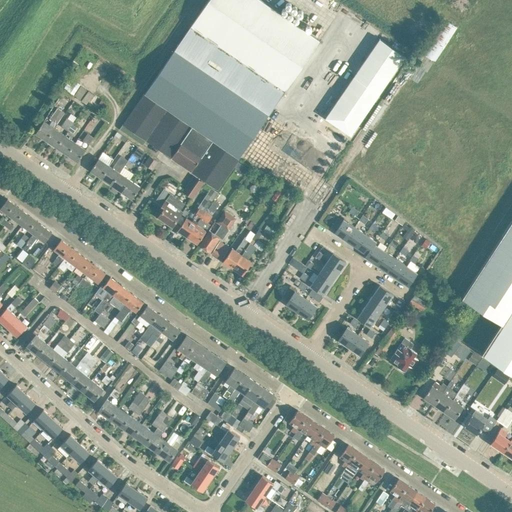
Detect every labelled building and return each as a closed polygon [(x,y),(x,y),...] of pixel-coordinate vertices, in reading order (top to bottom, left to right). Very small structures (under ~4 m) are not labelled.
[(209,0),(123,124),(220,188),(320,41),(260,0),(209,0)] [(358,16),(351,26),(370,38),(377,27),(358,16)] [(457,27),(443,18),(422,51),(435,60),(457,27)] [(351,136),(363,118),(406,56),(379,38),(325,118),(351,136)] [(67,90),(73,95),(80,85),(73,81),(67,90)] [(86,90),(82,87),(76,97),(80,99),(86,90)] [(86,104),(93,94),(88,91),(81,100),(86,104)] [(100,99),(94,95),(88,103),(94,107),(100,99)] [(106,103),(101,100),(95,108),(100,111),(106,103)] [(57,107),(49,119),(52,120),(56,124),(57,124),(65,112),(57,107)] [(490,111),(488,116),(496,119),(498,115),(490,111)] [(67,130),(73,122),(67,118),(61,126),(67,130)] [(44,121),(36,132),(46,139),(46,140),(54,128),(54,127),(56,124),(52,120),(49,124),(44,121)] [(73,135),(80,125),(75,122),(68,131),(73,135)] [(54,128),(46,140),(57,147),(65,135),(54,128)] [(93,138),(87,133),(82,140),(88,145),(93,138)] [(67,154),(75,142),(65,135),(57,147),(67,154)] [(75,142),(67,154),(78,161),(86,150),(75,142)] [(143,156),(145,152),(137,147),(135,150),(143,156)] [(120,173),(128,161),(127,161),(130,157),(124,153),(121,156),(120,156),(112,167),(109,165),(101,177),(112,184),(120,173)] [(150,155),(144,164),(152,169),(158,161),(150,155)] [(101,177),(109,165),(99,158),(91,170),(101,177)] [(120,173),(112,184),(122,192),(130,180),(124,175),(120,173)] [(204,183),(194,176),(184,191),(194,198),(204,183)] [(130,180),(122,192),(132,199),(141,187),(130,180)] [(281,185),(272,198),(276,201),(286,189),(281,185)] [(188,236),(205,211),(218,192),(211,188),(198,207),(200,208),(192,218),(188,215),(190,212),(184,208),(173,225),(178,229),(178,230),(188,236)] [(283,193),(294,201),(298,195),(287,188),(283,193)] [(158,217),(173,225),(184,208),(187,205),(171,194),(168,198),(161,193),(156,200),(165,207),(158,217)] [(370,206),(377,211),(384,202),(377,197),(370,206)] [(12,217),(19,207),(8,199),(0,209),(12,217)] [(214,212),(219,204),(214,200),(209,209),(214,212)] [(23,225),(30,216),(19,207),(12,217),(23,225)] [(358,210),(352,207),(348,212),(354,216),(358,210)] [(255,216),(262,219),(265,213),(259,209),(255,216)] [(209,230),(205,236),(199,244),(210,251),(220,237),(222,239),(229,229),(236,218),(225,210),(217,222),(221,225),(215,234),(209,230)] [(205,211),(188,236),(198,243),(203,235),(210,225),(207,223),(212,216),(205,211)] [(368,219),(362,215),(359,220),(364,224),(368,219)] [(34,233),(41,224),(30,216),(23,225),(33,233),(34,233)] [(0,221),(5,226),(8,221),(3,217),(0,221)] [(335,233),(346,240),(355,227),(344,219),(343,220),(338,217),(331,227),(336,231),(335,233)] [(511,220),(462,298),(501,323),(482,352),(511,371),(511,220)] [(8,221),(5,226),(11,230),(14,226),(8,221)] [(377,226),(372,223),(369,228),(374,231),(377,226)] [(27,242),(23,248),(27,250),(31,245),(33,246),(36,242),(39,238),(45,242),(46,241),(46,240),(52,232),(41,224),(34,233),(33,233),(30,237),(30,238),(27,242)] [(356,247),(365,234),(355,227),(346,240),(356,247)] [(233,268),(260,229),(259,228),(256,234),(250,231),(245,239),(244,238),(236,250),(232,248),(224,261),(233,268)] [(260,229),(233,268),(243,274),(252,261),(248,259),(257,247),(254,245),(258,240),(265,245),(271,236),(260,229)] [(388,235),(383,231),(379,236),(385,240),(388,235)] [(30,238),(30,237),(25,234),(17,244),(22,248),(23,248),(27,242),(30,238)] [(365,257),(375,243),(376,241),(365,234),(356,247),(367,254),(365,257)] [(65,257),(73,248),(61,239),(54,249),(65,257)] [(398,243),(393,239),(389,244),(395,248),(398,243)] [(425,239),(421,244),(426,248),(430,242),(425,239)] [(220,241),(217,244),(212,253),(221,259),(229,248),(220,241)] [(376,264),(385,250),(375,243),(365,257),(376,264)] [(409,251),(403,247),(400,252),(405,256),(409,251)] [(73,271),(76,266),(83,256),(73,248),(65,257),(62,262),(59,266),(65,271),(68,267),(73,271)] [(315,256),(320,259),(324,254),(319,250),(315,256)] [(387,271),(396,258),(385,250),(376,264),(387,271)] [(29,268),(37,259),(30,253),(22,262),(29,268)] [(325,264),(338,273),(346,262),(333,253),(325,264)] [(0,259),(0,268),(10,258),(5,254),(0,259)] [(418,258),(413,255),(410,260),(415,263),(418,258)] [(87,274),(94,264),(83,256),(76,266),(87,274)] [(59,266),(62,262),(56,258),(53,262),(59,266)] [(397,278),(406,265),(396,258),(387,271),(397,278)] [(305,264),(310,268),(314,263),(309,259),(305,264)] [(94,264),(87,274),(98,282),(106,273),(94,264)] [(331,283),(338,273),(325,264),(318,274),(331,283)] [(406,265),(397,278),(408,286),(417,272),(406,265)] [(58,283),(62,273),(55,270),(51,280),(58,283)] [(299,277),(304,281),(308,275),(303,271),(299,277)] [(66,295),(74,286),(71,283),(76,277),(73,274),(60,288),(66,295)] [(324,294),(331,283),(318,274),(311,285),(324,294)] [(110,301),(122,285),(111,277),(103,286),(110,291),(95,310),(100,314),(101,313),(110,301)] [(84,279),(80,283),(86,287),(89,283),(84,279)] [(306,285),(301,281),(297,286),(303,290),(306,285)] [(12,297),(15,294),(19,290),(15,285),(8,293),(12,297)] [(121,310),(133,294),(122,285),(110,301),(121,310)] [(295,309),(304,296),(296,291),(297,289),(291,285),(284,296),(289,300),(286,304),(295,309)] [(372,296),(385,305),(393,294),(380,285),(372,296)] [(323,297),(312,289),(308,294),(319,302),(323,297)] [(133,294),(121,310),(113,320),(116,323),(119,319),(121,321),(132,308),(136,311),(144,302),(133,294)] [(47,295),(44,300),(51,304),(54,299),(47,295)] [(304,296),(295,309),(308,319),(317,305),(304,296)] [(378,315),(385,305),(372,296),(365,306),(378,315)] [(15,308),(22,301),(17,297),(11,304),(15,308)] [(27,306),(31,309),(38,302),(34,299),(27,306)] [(404,302),(400,299),(396,304),(401,308),(404,302)] [(11,312),(15,308),(11,304),(0,315),(0,320),(7,327),(17,317),(11,312)] [(151,323),(159,313),(148,305),(140,314),(151,323)] [(25,316),(31,309),(27,306),(21,313),(25,316)] [(371,326),(378,315),(365,306),(358,317),(371,326)] [(395,320),(398,315),(399,314),(394,310),(390,316),(395,320)] [(101,313),(100,314),(95,321),(104,327),(109,319),(101,313)] [(153,333),(158,337),(162,331),(170,322),(159,313),(151,323),(140,338),(146,342),(153,333)] [(44,325),(39,330),(45,334),(48,336),(56,326),(53,323),(56,320),(49,315),(42,324),(44,325)] [(393,322),(400,327),(405,320),(398,315),(395,320),(393,322)] [(17,317),(7,327),(17,336),(27,326),(17,317)] [(350,323),(355,326),(358,322),(353,318),(350,323)] [(380,324),(385,328),(388,323),(383,319),(380,324)] [(170,322),(162,331),(158,337),(151,347),(156,351),(168,335),(173,340),(181,330),(170,322)] [(349,347),(358,334),(348,327),(339,340),(349,347)] [(399,333),(396,331),(391,328),(378,345),(386,351),(399,333)] [(370,329),(366,334),(372,338),(375,333),(370,329)] [(87,340),(96,348),(101,343),(105,347),(108,343),(95,331),(87,340)] [(358,334),(349,347),(360,354),(369,341),(358,334)] [(39,355),(47,344),(36,335),(27,346),(39,355)] [(50,364),(70,339),(65,335),(53,349),(47,344),(39,355),(50,364)] [(187,355),(197,342),(186,335),(177,348),(187,355)] [(405,337),(397,349),(391,358),(399,363),(398,365),(399,366),(398,367),(403,371),(404,369),(406,370),(409,365),(413,367),(418,359),(414,356),(417,352),(409,348),(413,343),(405,337)] [(61,373),(70,362),(63,357),(75,343),(70,339),(50,364),(61,373)] [(456,340),(446,353),(451,357),(454,353),(463,360),(470,351),(456,340)] [(194,367),(207,348),(197,342),(187,355),(178,368),(178,369),(177,371),(181,373),(192,358),(197,362),(193,367),(194,367)] [(113,353),(108,348),(103,354),(109,358),(113,353)] [(200,378),(216,355),(207,348),(194,367),(199,371),(194,378),(198,381),(200,378)] [(72,382),(92,357),(87,353),(76,367),(70,362),(61,373),(72,382)] [(473,353),(469,360),(476,365),(481,357),(473,353)] [(216,355),(200,378),(204,381),(211,371),(217,375),(226,362),(216,355)] [(97,361),(92,357),(72,382),(83,391),(92,380),(85,375),(97,361)] [(482,358),(477,365),(484,370),(489,363),(482,358)] [(178,369),(178,368),(166,360),(159,370),(171,378),(177,371),(178,369)] [(448,371),(451,377),(459,372),(456,366),(448,371)] [(232,393),(245,374),(234,367),(225,381),(230,384),(227,390),(232,393)] [(498,368),(492,376),(505,384),(510,376),(498,368)] [(0,369),(0,387),(9,378),(0,369)] [(245,394),(255,381),(245,374),(232,393),(228,398),(233,401),(240,391),(245,394)] [(111,379),(106,375),(102,380),(107,384),(111,379)] [(179,389),(184,381),(181,378),(179,381),(174,378),(170,384),(179,389)] [(92,380),(83,391),(94,400),(103,389),(92,380)] [(184,381),(179,389),(186,395),(190,389),(186,386),(187,383),(184,381)] [(255,401),(265,388),(255,381),(245,394),(242,399),(252,406),(255,401)] [(434,404),(447,386),(442,383),(441,385),(435,381),(424,397),(434,404)] [(444,411),(463,384),(456,393),(450,389),(453,384),(450,382),(447,386),(434,404),(444,411)] [(463,384),(444,411),(455,418),(466,403),(461,399),(469,388),(463,384)] [(17,404),(26,394),(17,385),(7,395),(11,399),(7,404),(12,409),(17,404)] [(194,388),(191,392),(202,400),(208,392),(202,388),(199,392),(194,388)] [(252,406),(248,411),(251,413),(253,414),(260,404),(265,408),(275,394),(265,388),(255,401),(252,406)] [(114,389),(110,395),(115,398),(119,392),(114,389)] [(139,405),(145,396),(139,392),(133,401),(139,405)] [(215,392),(207,403),(219,411),(223,406),(215,401),(219,395),(215,392)] [(26,394),(17,404),(27,413),(36,403),(26,394)] [(145,396),(139,405),(134,411),(140,415),(150,399),(145,396)] [(0,415),(4,419),(8,414),(0,406),(0,403),(2,402),(0,400),(0,415)] [(111,419),(119,408),(107,400),(99,411),(111,419)] [(134,411),(139,405),(133,401),(129,407),(134,411)] [(504,408),(502,411),(497,420),(506,427),(511,418),(511,407),(509,405),(506,409),(504,408)] [(123,427),(130,416),(119,408),(111,419),(123,427)] [(227,422),(232,414),(225,409),(220,416),(227,420),(226,421),(227,422)] [(44,429),(53,419),(44,410),(34,420),(44,429)] [(157,428),(166,414),(161,410),(151,424),(157,427),(157,428)] [(294,438),(308,417),(297,410),(289,422),(295,426),(292,431),(295,433),(293,436),(294,438)] [(475,410),(470,417),(465,425),(478,434),(481,429),(487,433),(496,420),(489,415),(487,419),(475,410)] [(221,418),(210,411),(206,418),(217,425),(221,418)] [(21,418),(17,422),(8,414),(4,419),(14,428),(18,431),(26,422),(21,418)] [(158,452),(165,441),(159,436),(172,418),(166,414),(157,428),(157,427),(154,432),(146,444),(158,452)] [(232,414),(227,422),(237,429),(239,425),(244,418),(243,417),(241,421),(232,414)] [(134,435),(142,424),(130,416),(123,427),(134,435)] [(310,436),(318,424),(308,417),(294,438),(297,440),(303,431),(310,436)] [(239,425),(237,429),(242,432),(244,428),(248,431),(253,424),(244,418),(239,425)] [(53,419),(44,429),(54,438),(63,428),(53,419)] [(35,439),(26,431),(30,426),(26,422),(18,431),(21,434),(25,438),(20,443),(26,448),(31,443),(35,439)] [(220,441),(232,449),(240,437),(229,429),(230,427),(224,423),(221,427),(227,432),(220,441)] [(154,432),(142,424),(134,435),(146,444),(154,432)] [(309,460),(329,431),(318,424),(310,436),(312,438),(309,442),(314,445),(305,458),(309,460)] [(213,438),(216,434),(206,426),(197,437),(206,444),(211,437),(213,438)] [(503,451),(510,440),(504,436),(507,432),(501,428),(491,443),(503,451)] [(329,431),(309,460),(309,461),(321,444),(331,451),(336,443),(332,440),(335,435),(329,431)] [(71,454),(80,443),(71,435),(61,445),(71,454)] [(181,444),(185,439),(179,435),(175,441),(181,444)] [(511,438),(510,440),(503,451),(511,457),(511,438)] [(47,442),(43,447),(35,439),(31,443),(41,452),(44,455),(51,446),(47,442)] [(177,449),(172,445),(165,441),(158,452),(170,460),(177,449)] [(224,461),(232,449),(220,441),(214,450),(205,443),(202,447),(205,450),(205,451),(211,455),(212,453),(224,461)] [(80,443),(71,454),(81,463),(90,452),(80,443)] [(343,471),(357,451),(348,444),(339,457),(340,457),(337,461),(345,467),(342,472),(342,473),(343,471)] [(62,464),(52,455),(56,450),(51,446),(44,455),(48,459),(58,468),(62,464)] [(343,471),(352,477),(358,469),(366,457),(357,451),(343,471)] [(263,452),(259,460),(267,466),(272,459),(263,452)] [(200,471),(211,479),(219,467),(208,459),(210,458),(203,453),(200,458),(206,463),(200,471)] [(178,456),(177,457),(172,465),(177,469),(184,460),(178,456)] [(358,488),(375,463),(366,457),(358,469),(364,473),(361,477),(364,479),(358,488)] [(99,478),(108,468),(98,459),(84,476),(93,484),(99,478)] [(273,470),(278,462),(272,459),(267,466),(273,470)] [(278,462),(273,470),(276,472),(281,465),(278,462)] [(324,471),(330,475),(336,466),(330,462),(324,471)] [(375,463),(358,488),(363,491),(372,478),(377,482),(385,469),(375,463)] [(74,469),(71,472),(62,464),(58,468),(60,470),(56,474),(61,479),(66,475),(72,481),(79,473),(74,469)] [(108,468),(99,478),(109,486),(118,476),(108,468)] [(203,491),(211,479),(200,471),(194,481),(187,476),(184,481),(191,485),(192,484),(203,491)] [(290,481),(295,474),(290,471),(285,478),(290,481)] [(90,488),(80,480),(83,477),(79,473),(72,481),(76,485),(86,493),(90,488)] [(294,484),(299,477),(295,474),(290,481),(294,484)] [(255,488),(266,496),(272,487),(281,493),(285,487),(276,481),(274,484),(263,476),(255,488)] [(392,508),(408,485),(398,478),(390,491),(396,494),(388,506),(392,508)] [(129,502),(137,489),(126,482),(118,494),(129,502)] [(405,508),(417,491),(408,485),(392,508),(391,510),(393,511),(396,511),(401,505),(405,508)] [(103,493),(100,497),(90,488),(86,493),(96,502),(102,506),(108,497),(103,493)] [(259,505),(266,496),(255,488),(246,500),(257,508),(255,511),(257,511),(262,511),(265,509),(259,505)] [(137,489),(129,502),(140,509),(148,497),(137,489)] [(321,503),(327,496),(322,493),(321,495),(311,489),(308,494),(321,503)] [(388,494),(383,491),(376,501),(381,504),(388,494)] [(415,511),(426,497),(417,491),(405,508),(410,511),(408,511),(415,511)] [(327,496),(321,503),(326,506),(331,509),(336,502),(331,499),(327,496)] [(120,511),(111,505),(114,501),(108,497),(102,506),(108,510),(109,511),(120,511)] [(415,511),(435,511),(436,511),(431,509),(435,504),(426,497),(415,511)] [(289,503),(284,511),(285,511),(292,511),(295,507),(289,503)]
